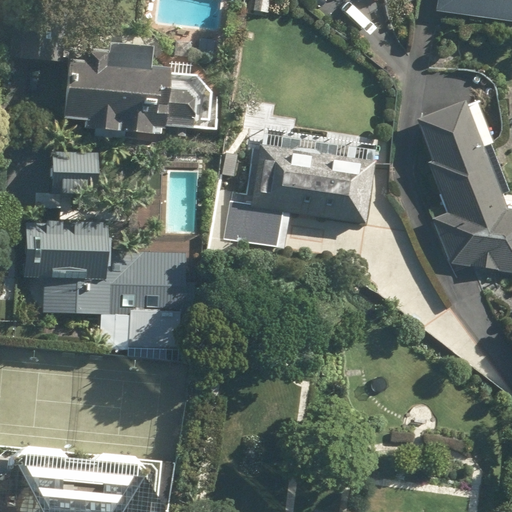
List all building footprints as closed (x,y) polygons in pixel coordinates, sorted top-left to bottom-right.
[(272,0),(253,0),(253,12),(272,13),(272,0)] [(511,0),(432,0),(431,13),(511,22),(511,0)] [(159,41),(67,37),(63,121),(82,122),(82,131),(96,132),(96,138),(125,139),(126,134),(164,136),(165,129),(220,131),(223,69),(169,66),(158,66),(159,41)] [(511,210),(503,209),(463,102),(418,119),(433,160),(428,162),(448,213),(432,219),(449,263),(511,272),(511,210)] [(366,222),(372,162),(254,149),(247,209),(366,222)] [(59,202),(85,202),(86,176),(97,176),(97,151),(50,150),(49,175),(60,175),(59,202)] [(43,278),(41,313),(101,316),(99,353),(183,357),(188,253),(115,249),(116,222),(23,217),(20,277),(43,278)] [(13,448),(0,447),(0,511),(159,511),(160,510),(172,511),(175,457),(13,448)]
